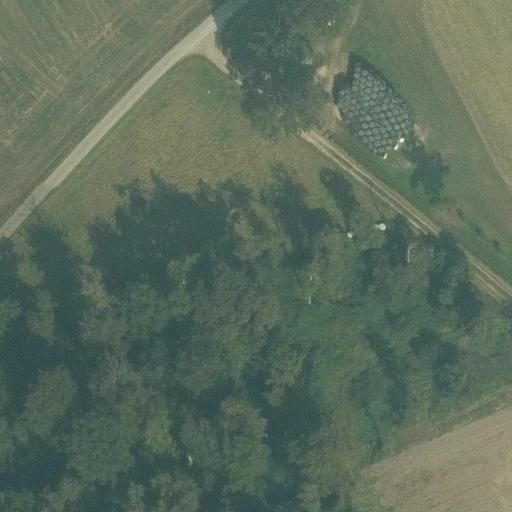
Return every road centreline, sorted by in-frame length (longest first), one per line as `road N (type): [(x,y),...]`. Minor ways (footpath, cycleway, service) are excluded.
road 1 (track): [(191,41),(511,305)]
road 2 (track): [(357,0),(325,62),(332,127),(511,278)]
road 3 (unclassified): [(0,254),(191,41),(250,0)]
